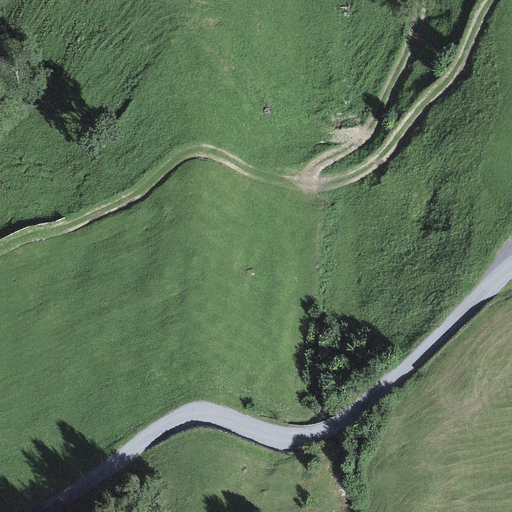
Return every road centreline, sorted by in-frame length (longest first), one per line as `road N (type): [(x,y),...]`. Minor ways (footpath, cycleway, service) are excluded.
road 1 (track): [(491,0),(449,79),(363,171),(337,182),(287,183),(200,148),(120,203),(0,248)]
road 2 (track): [(41,511),(180,416),(207,409),(240,415),(283,436),(332,425),(511,265)]
road 3 (track): [(306,180),(374,123),(421,0)]
